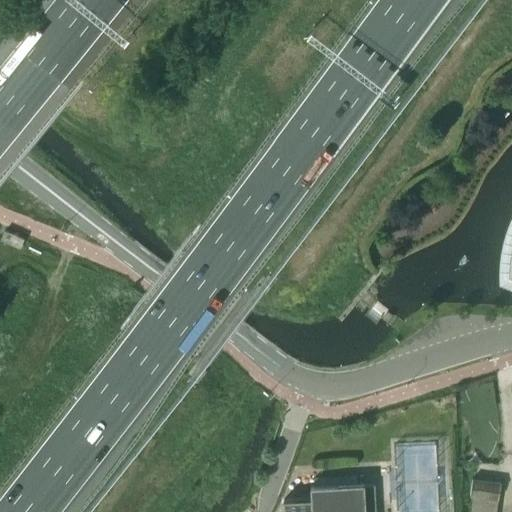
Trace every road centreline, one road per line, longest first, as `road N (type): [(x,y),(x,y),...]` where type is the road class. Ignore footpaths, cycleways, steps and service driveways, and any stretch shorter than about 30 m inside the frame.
road 1 (motorway): [(25,511),(412,0)]
road 2 (tertiary): [(305,382),(0,152)]
road 3 (tertiary): [(511,336),(357,384),(305,382)]
road 4 (motorway): [(91,0),(0,112)]
